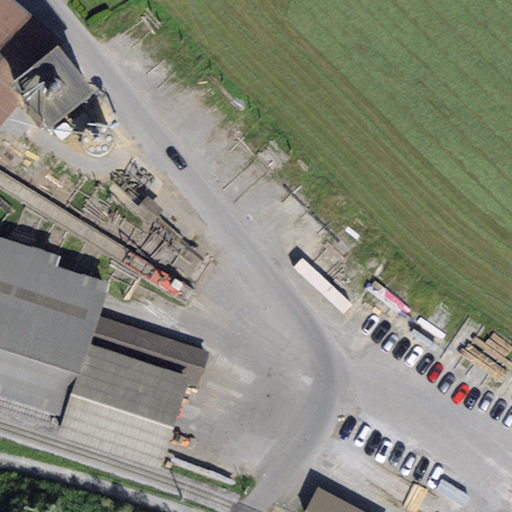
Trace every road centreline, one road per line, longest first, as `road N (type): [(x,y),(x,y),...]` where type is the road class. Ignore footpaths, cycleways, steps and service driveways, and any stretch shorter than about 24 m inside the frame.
road 1 (residential): [(41,0),(318,355),(319,411),(249,511)]
road 2 (track): [(0,467),(102,486),(169,511)]
